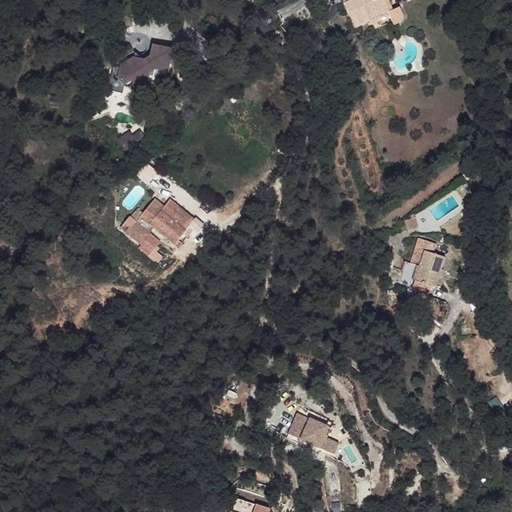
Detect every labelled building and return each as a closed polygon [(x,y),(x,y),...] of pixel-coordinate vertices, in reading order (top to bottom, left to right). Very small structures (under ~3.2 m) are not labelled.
[(354,0),(348,3),(356,25),(372,19),(370,14),(388,8),(385,0),(354,0)] [(388,8),(370,14),(372,19),(390,13),(388,8)] [(403,8),(390,13),(395,27),(404,23),(406,19),(403,8)] [(118,88),(117,93),(133,97),(135,87),(144,80),(143,86),(148,88),(149,91),(152,91),(158,86),(154,82),(156,76),(154,75),(156,69),(174,74),(180,52),(161,47),(158,60),(156,61),(154,64),(142,60),(131,68),(130,70),(123,69),(120,80),(115,82),(118,88)] [(163,132),(159,127),(154,130),(158,136),(163,132)] [(139,132),(129,139),(138,151),(155,138),(148,130),(142,136),(139,132)] [(176,209),(167,200),(148,223),(142,217),(137,223),(133,228),(137,232),(153,246),(162,235),(161,234),(159,232),(163,227),(161,225),(173,212),(176,209)] [(176,209),(173,212),(197,233),(207,222),(183,202),(176,209)] [(173,212),(161,225),(186,246),(197,233),(173,212)] [(421,214),(414,216),(416,225),(424,223),(421,214)] [(197,233),(186,246),(190,250),(201,236),(197,233)] [(420,263),(430,266),(435,244),(442,247),(444,242),(426,237),(420,263)] [(430,266),(427,277),(438,280),(447,283),(456,252),(442,247),(435,244),(430,266)] [(427,277),(423,292),(435,295),(438,280),(427,277)] [(295,401),(277,414),(307,454),(316,447),(306,433),(314,427),(295,401)] [(266,511),(268,508),(251,502),(247,511),(233,511),(226,509),(224,511),(266,511)]
